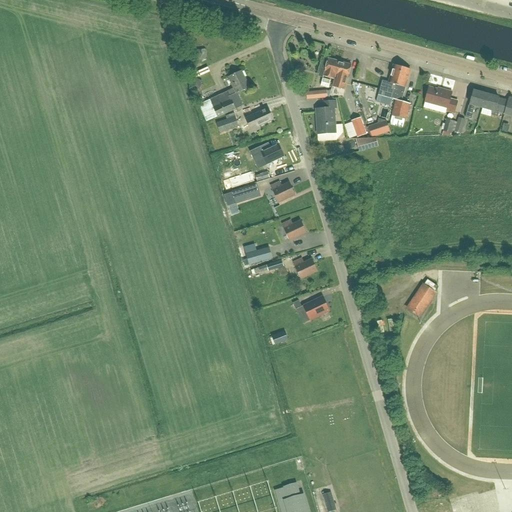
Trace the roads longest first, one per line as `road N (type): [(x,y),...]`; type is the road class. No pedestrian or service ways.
road 1 (unclassified): [(410,511),(276,48),(279,15)]
road 2 (tertiary): [(511,79),(279,15)]
